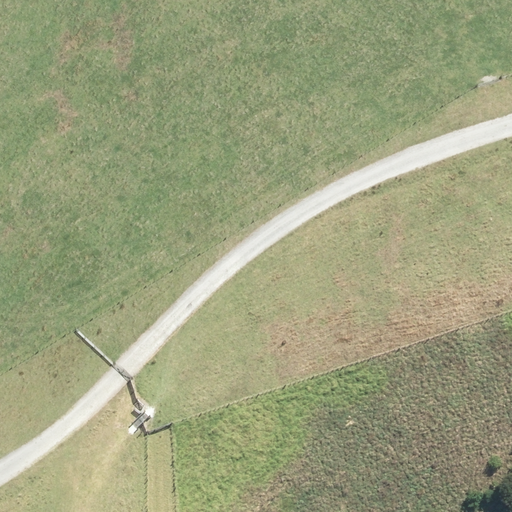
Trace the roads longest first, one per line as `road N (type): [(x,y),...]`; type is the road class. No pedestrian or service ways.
road 1 (track): [(218,279),(273,232),(339,193),(458,141),(511,127)]
road 2 (track): [(218,279),(0,475)]
